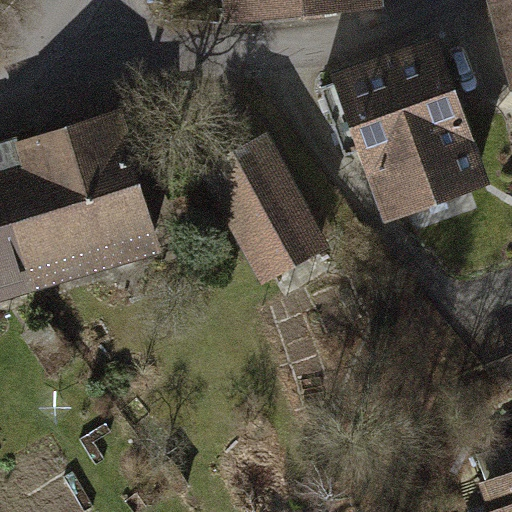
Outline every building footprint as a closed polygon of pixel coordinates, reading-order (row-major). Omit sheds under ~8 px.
[(368,0),(232,0),(233,14),(368,2),(368,0)] [(511,0),(484,0),(511,90),(511,0)] [(429,36),(325,79),(379,209),(483,166),(429,36)] [(116,116),(0,151),(0,208),(28,299),(160,260),(116,116)] [(329,248),(269,139),(203,175),(264,284),(329,248)] [(0,307),(28,299),(0,208),(0,307)] [(511,386),(511,325),(504,328),(510,347),(484,358),(486,364),(505,390),(511,386)] [(511,511),(511,411),(479,424),(490,453),(471,460),(488,506),(472,511),(511,511)]
